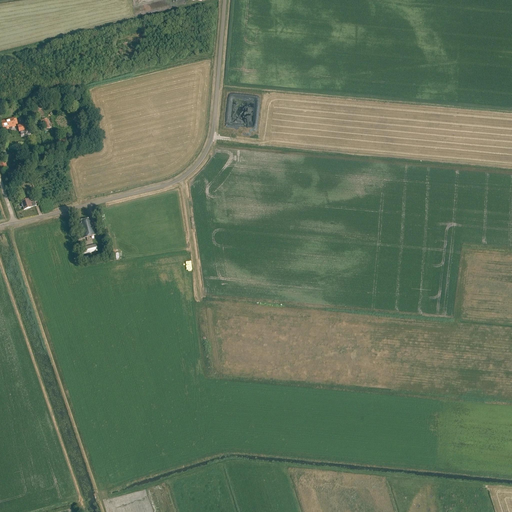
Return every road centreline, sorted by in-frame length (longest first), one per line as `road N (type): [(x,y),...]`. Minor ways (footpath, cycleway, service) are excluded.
road 1 (unclassified): [(13,222),(165,185),(200,161),(215,114),(225,0)]
road 2 (track): [(181,179),(199,305)]
